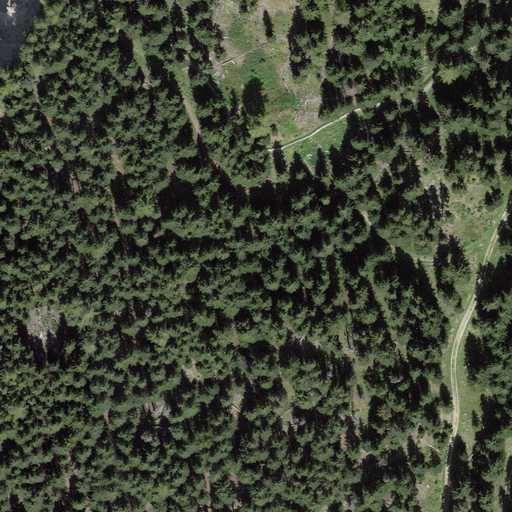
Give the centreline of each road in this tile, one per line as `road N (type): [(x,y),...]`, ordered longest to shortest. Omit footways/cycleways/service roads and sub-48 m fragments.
road 1 (track): [(137,47),(170,82),(232,186),(253,195),(301,184),(337,190),(408,260),(454,260),(490,244)]
road 2 (track): [(443,511),(455,346),(490,244)]
